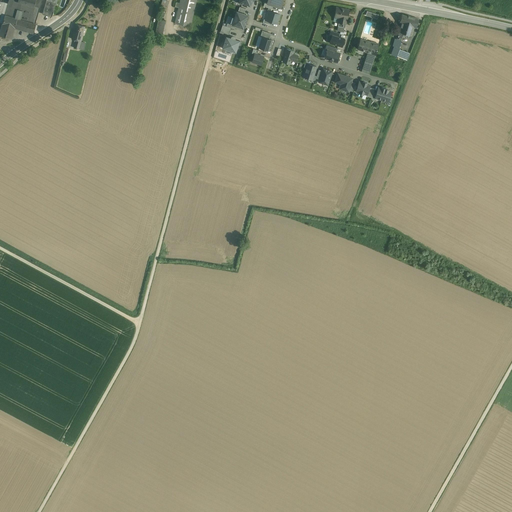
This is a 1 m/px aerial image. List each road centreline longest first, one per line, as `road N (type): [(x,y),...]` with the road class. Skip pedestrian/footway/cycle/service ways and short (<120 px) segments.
road 1 (track): [(38,511),(132,345),(223,0)]
road 2 (track): [(430,511),(511,367)]
road 3 (track): [(138,323),(0,248)]
road 4 (secondary): [(511,28),(372,0)]
